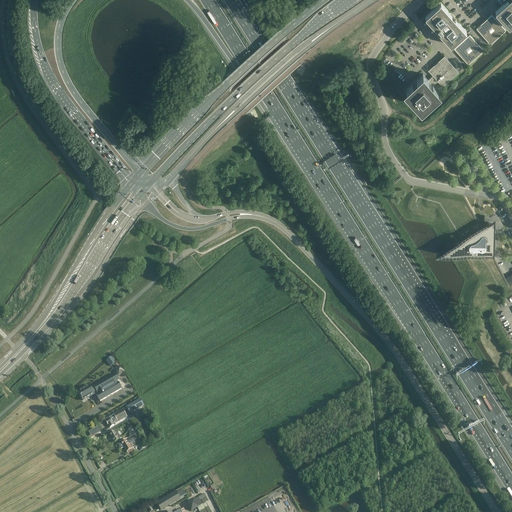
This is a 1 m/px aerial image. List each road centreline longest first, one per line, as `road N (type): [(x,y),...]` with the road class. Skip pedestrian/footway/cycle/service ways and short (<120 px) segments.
road 1 (motorway): [(511,445),(234,5)]
road 2 (motorway): [(273,105),(511,487)]
road 3 (tertiary): [(496,511),(389,343),(267,218)]
road 4 (primary): [(148,184),(235,96),(351,0)]
road 5 (secondary): [(131,184),(43,319),(0,366)]
road 6 (primary): [(324,0),(163,148)]
road 7 (motorway): [(33,0),(34,32),(55,88),(131,184)]
road 8 (secondary): [(0,375),(57,313),(124,213)]
road 9 (unclassified): [(402,173),(386,147),(368,68),(386,34),(421,0)]
road 10 (motorway): [(122,153),(59,64),(59,26),(72,0)]
road 11 (unclassified): [(115,511),(41,379)]
road 12 (motorway): [(187,0),(273,105)]
road 13 (tertiary): [(267,218),(233,212),(193,220),(148,184)]
road 14 (tertiary): [(144,206),(184,229),(267,218)]
road 15 (motorway): [(207,0),(273,105)]
